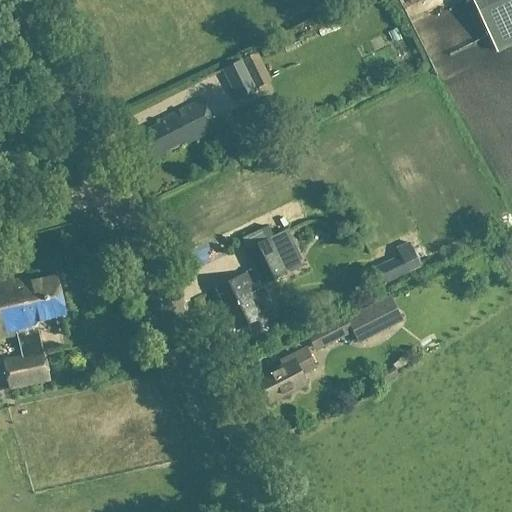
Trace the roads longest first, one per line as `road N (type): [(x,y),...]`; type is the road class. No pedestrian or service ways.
road 1 (tertiary): [(268,511),(115,191)]
road 2 (tertiary): [(115,191),(22,0)]
